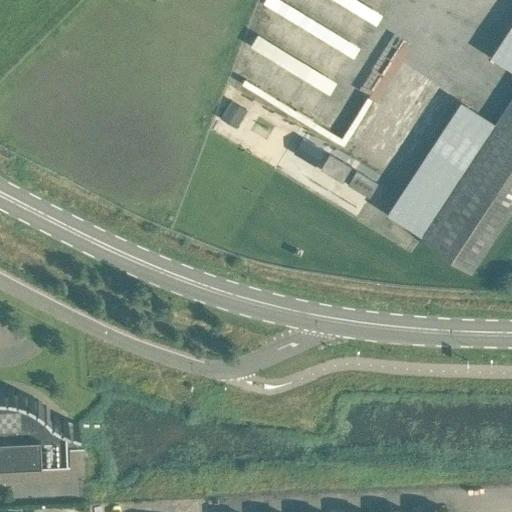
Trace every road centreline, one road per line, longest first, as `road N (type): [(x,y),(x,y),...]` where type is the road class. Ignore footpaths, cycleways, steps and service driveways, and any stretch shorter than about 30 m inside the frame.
road 1 (unclassified): [(0,281),(106,334),(221,368),(339,321)]
road 2 (secondary): [(0,192),(168,273),(339,321)]
road 3 (secondary): [(339,321),(511,333)]
